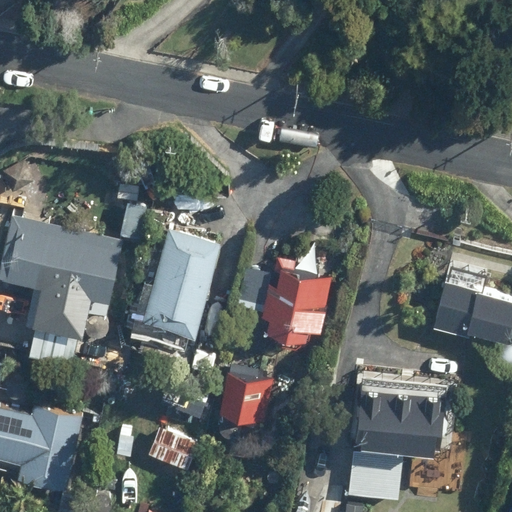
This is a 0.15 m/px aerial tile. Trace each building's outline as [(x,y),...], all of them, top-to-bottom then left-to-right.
[(11,178),(17,189),(41,176),(35,164),(11,178)] [(116,172),(93,166),(83,210),(105,215),(116,172)] [(129,238),(16,212),(4,266),(7,267),(5,276),(39,283),(29,325),(41,327),(41,324),(90,335),(96,309),(112,313),(129,238)] [(175,227),(150,322),(201,336),(226,240),(175,227)] [(251,265),(243,304),(272,309),(271,315),(279,316),(276,330),(315,338),(318,326),(330,328),(334,306),(331,306),(337,279),(332,278),(333,276),(298,269),(300,258),(282,254),(279,268),(289,271),(287,282),(279,281),(280,277),(274,276),(276,270),(251,265)] [(474,329),(511,339),(511,290),(508,289),(510,280),(492,276),(492,273),(455,265),(440,325),(473,333),(474,329)] [(0,457),(26,463),(24,477),(72,487),(89,414),(40,403),(38,412),(0,402),(9,362),(0,360),(0,457)] [(271,418),(279,377),(261,374),(263,368),(251,366),(251,364),(238,361),(236,371),(235,371),(227,410),(271,418)] [(452,395),(369,386),(365,421),(375,422),(372,444),(446,452),(452,395)] [(206,410),(173,394),(166,409),(199,424),(206,410)] [(204,437),(163,423),(152,454),(192,469),(204,437)] [(353,492),(404,497),(408,453),(357,448),(353,492)] [(366,511),(367,502),(349,501),(348,511),(366,511)]
